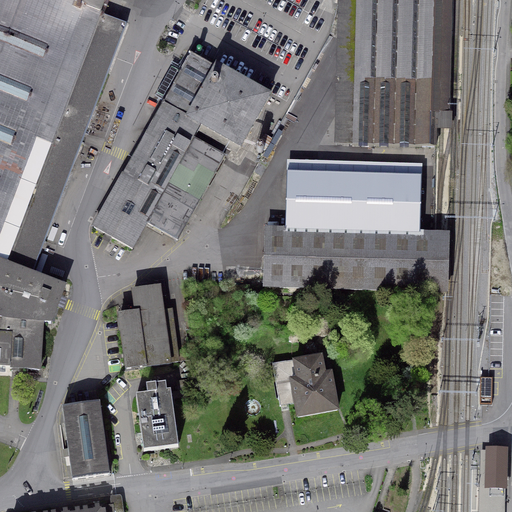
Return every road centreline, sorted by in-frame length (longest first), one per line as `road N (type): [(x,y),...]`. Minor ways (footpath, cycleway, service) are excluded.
road 1 (residential): [(511,433),(136,483)]
road 2 (residential): [(503,0),(498,139),(511,247)]
road 3 (unknown): [(314,0),(271,67),(198,30)]
